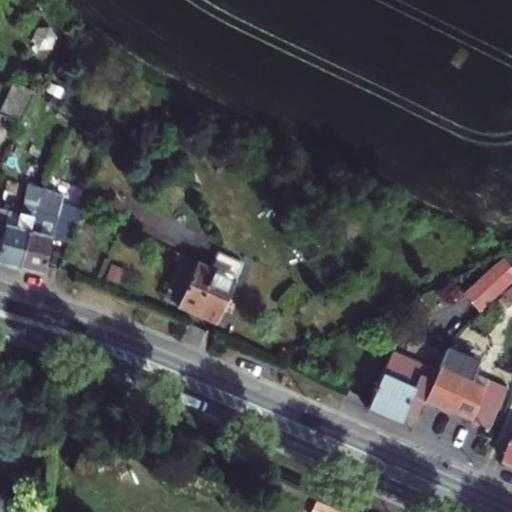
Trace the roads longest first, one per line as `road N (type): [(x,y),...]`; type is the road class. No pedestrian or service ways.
road 1 (primary): [(499,504),(141,347),(0,301)]
road 2 (primary): [(0,325),(180,392),(442,511)]
